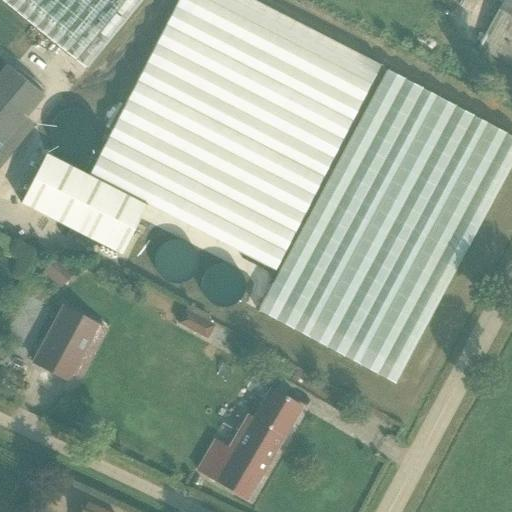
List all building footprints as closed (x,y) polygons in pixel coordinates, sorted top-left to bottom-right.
[(0,0),(0,1),(85,70),(141,0),(0,0)] [(511,166),(511,139),(246,0),(188,0),(100,169),(279,263),(251,315),(394,390),(511,166)] [(511,73),(511,3),(506,0),(499,0),(471,51),(511,73)] [(0,106),(0,174),(34,132),(0,106)] [(39,260),(32,271),(50,283),(58,272),(39,260)] [(166,323),(197,335),(203,319),(172,307),(166,323)] [(33,378),(67,396),(99,337),(65,318),(33,378)] [(191,473),(240,502),(296,407),(263,388),(245,419),(239,415),(221,446),(211,440),(191,473)]
